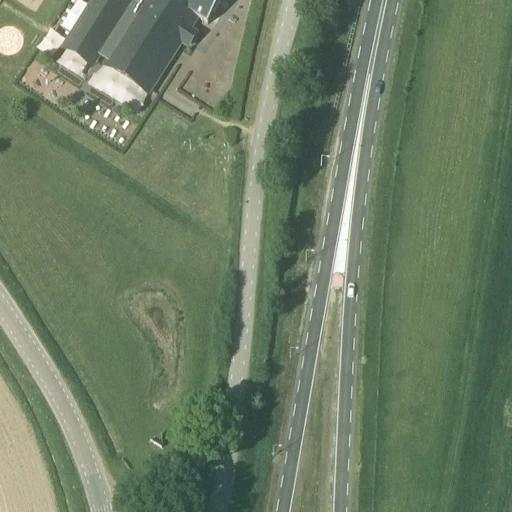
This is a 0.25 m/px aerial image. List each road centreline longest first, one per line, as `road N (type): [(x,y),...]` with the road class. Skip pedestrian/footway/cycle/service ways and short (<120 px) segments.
road 1 (unclassified): [(292,0),(257,163),(218,511)]
road 2 (primary): [(343,236),(310,356),(283,511)]
road 3 (primary): [(338,511),(343,236)]
road 4 (primary): [(343,236),(386,0)]
road 5 (tertiary): [(103,511),(69,417),(0,304)]
